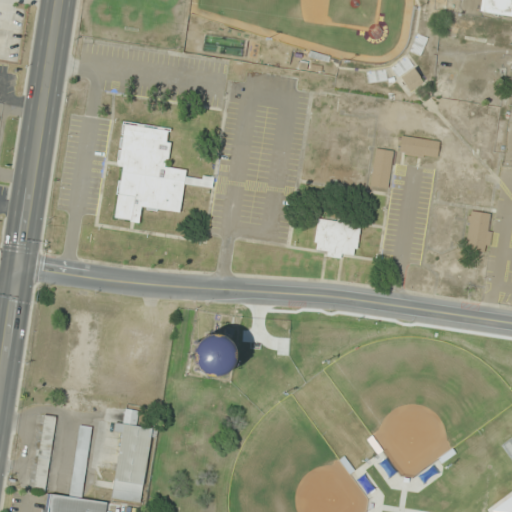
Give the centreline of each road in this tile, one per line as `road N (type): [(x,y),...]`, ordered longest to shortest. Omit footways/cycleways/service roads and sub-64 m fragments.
road 1 (tertiary): [(511,324),(334,297),(150,288),(36,270),(18,275)]
road 2 (secondary): [(0,397),(60,0)]
